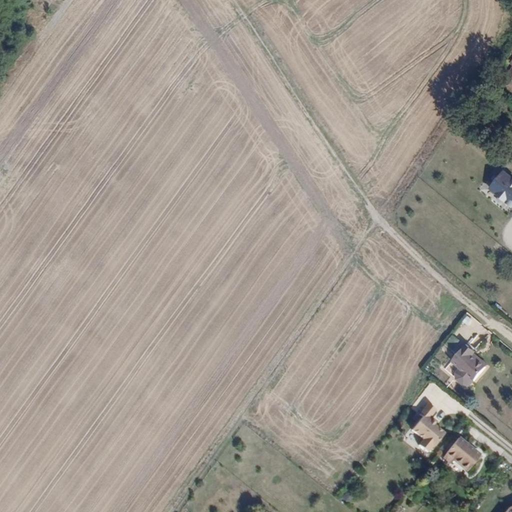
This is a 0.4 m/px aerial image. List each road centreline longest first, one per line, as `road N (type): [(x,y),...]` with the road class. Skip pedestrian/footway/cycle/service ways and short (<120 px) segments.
road 1 (track): [(228,0),(376,221),(482,317)]
road 2 (track): [(511,34),(376,221)]
